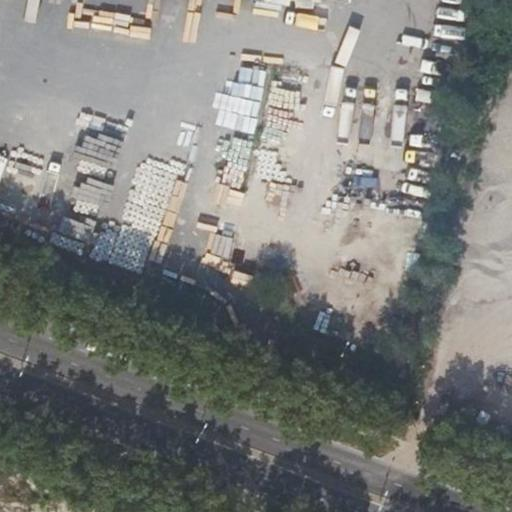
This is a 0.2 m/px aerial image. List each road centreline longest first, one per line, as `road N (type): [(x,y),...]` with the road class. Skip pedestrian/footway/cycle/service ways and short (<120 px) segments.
road 1 (secondary): [(465,511),(0,336)]
road 2 (unknown): [(0,94),(376,50),(402,42),(438,0)]
road 3 (secondary): [(0,381),(348,511)]
